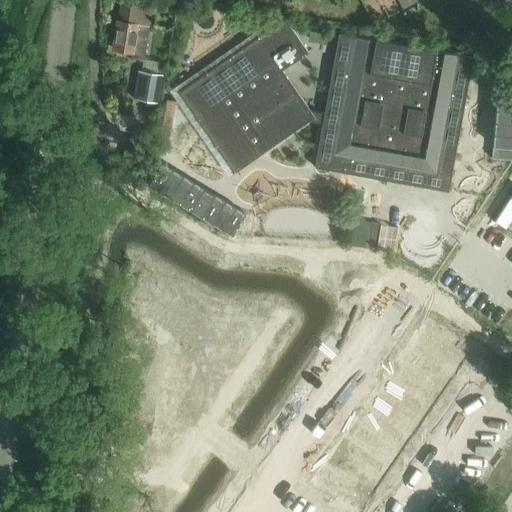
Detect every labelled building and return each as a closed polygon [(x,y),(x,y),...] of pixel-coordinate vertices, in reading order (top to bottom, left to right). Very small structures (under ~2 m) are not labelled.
[(143,59),(148,27),(150,27),(152,4),(122,0),(120,0),(117,22),(113,49),(133,53),(132,58),(143,59)] [(417,3),(415,0),(397,0),(402,10),(417,3)] [(311,112),(282,71),(308,53),(285,19),(178,92),(235,173),(267,151),(309,121),(323,124),(325,114),(311,112)] [(325,114),(323,124),(315,168),(389,181),(391,167),(399,169),(405,184),(449,192),(473,58),(339,34),(325,114)] [(139,71),(134,99),(158,103),(162,76),(139,71)] [(497,97),(492,159),(502,160),(506,160),(511,160),(511,98),(510,98),(497,97)] [(160,164),(147,185),(232,235),(245,214),(160,164)] [(356,221),(348,219),(349,245),(377,250),(381,225),(369,223),(356,221)] [(411,269),(432,268),(432,261),(411,261),(411,269)] [(412,318),(425,317),(423,299),(409,301),(412,318)] [(370,307),(363,317),(375,325),(382,315),(370,307)] [(363,317),(356,327),(368,336),(375,325),(363,317)] [(419,332),(409,348),(451,377),(462,361),(449,353),(456,343),(430,326),(424,335),(419,332)] [(350,336),(343,347),(355,355),(362,344),(350,336)] [(343,347),(336,357),(348,365),(355,355),(343,347)] [(399,363),(398,364),(406,369),(406,368),(441,392),(451,377),(409,348),(399,363)] [(330,366),(323,377),(334,385),(342,374),(330,366)] [(397,382),(396,383),(431,407),(441,392),(406,368),(406,369),(397,382)] [(323,377),(315,387),(327,395),(334,385),(323,377)] [(388,378),(378,393),(420,421),(431,407),(396,383),(397,382),(389,377),(388,378)] [(368,407),(368,408),(376,414),(376,413),(410,436),(420,421),(378,393),(368,407)] [(309,396),(302,406),(314,414),(321,404),(309,396)] [(302,406),(295,417),(307,425),(314,414),(302,406)] [(366,427),(366,428),(400,451),(410,436),(376,413),(376,414),(366,427)] [(358,422),(348,437),(390,466),(400,451),(366,428),(366,427),(359,422),(358,422)] [(289,426),(282,436),(294,444),(301,434),(289,426)] [(282,436),(275,447),(287,455),(294,444),(282,436)] [(348,437),(338,452),(380,481),(390,466),(348,437)] [(338,452),(328,467),(370,496),(380,481),(338,452)] [(328,467),(317,483),(359,511),(370,496),(328,467)]
